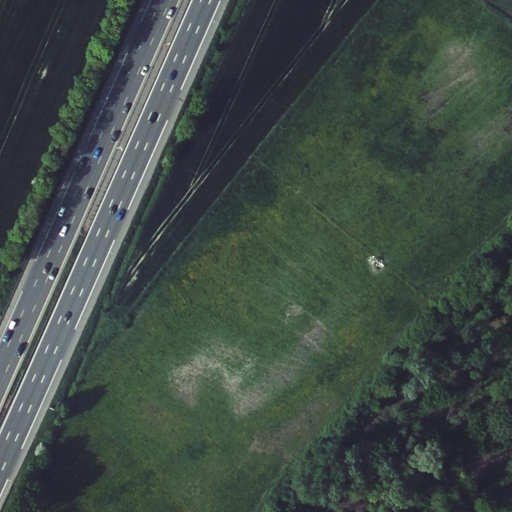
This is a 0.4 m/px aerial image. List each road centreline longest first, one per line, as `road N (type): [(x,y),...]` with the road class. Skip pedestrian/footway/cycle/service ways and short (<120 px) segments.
road 1 (motorway): [(0,463),(205,0)]
road 2 (motorway): [(165,0),(0,375)]
